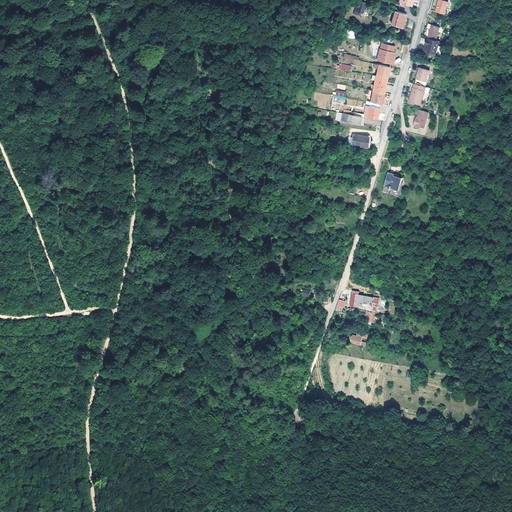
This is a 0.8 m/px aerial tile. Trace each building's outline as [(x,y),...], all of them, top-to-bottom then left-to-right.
[(449,0),(439,0),(438,4),(440,5),(438,10),(446,12),(449,0)] [(357,10),(364,12),(366,2),(360,1),(357,10)] [(405,14),(395,11),(391,24),(402,27),(405,14)] [(428,37),(436,39),(439,26),(431,23),(427,37),(428,37)] [(347,38),(354,39),(355,31),(347,30),(347,38)] [(436,52),(439,40),(436,39),(428,37),(426,45),(428,45),(427,50),(436,52)] [(396,52),(380,49),(378,56),(381,57),(380,61),(393,64),(396,52)] [(358,60),(359,58),(344,53),(343,57),(355,60),(354,63),(367,67),(368,63),(358,60)] [(432,64),(421,61),(417,78),(428,81),(432,64)] [(375,81),(373,90),(384,93),(387,78),(390,67),(378,65),(376,76),(375,81)] [(426,102),(430,87),(415,83),(414,83),(413,87),(414,87),(411,97),(410,97),(409,101),(421,104),(421,101),(426,102)] [(384,93),(373,90),(371,102),(381,104),(384,93)] [(363,117),(377,120),(380,105),(366,102),(366,105),(370,105),(370,107),(365,106),(363,117)] [(429,112),(420,109),(418,117),(417,120),(415,120),(413,124),(425,127),(429,112)] [(362,124),(363,117),(343,114),(341,121),(362,124)] [(356,146),(367,147),(368,137),(358,135),(353,135),(352,138),(348,137),(346,145),(356,146)] [(399,190),(402,177),(393,175),(394,173),(388,172),(384,186),(399,190)] [(360,314),(360,311),(365,311),(365,309),(370,310),(372,304),(349,301),(348,313),(360,314)] [(359,352),(362,341),(357,340),(357,342),(355,342),(355,344),(351,343),(349,350),(359,352)]
